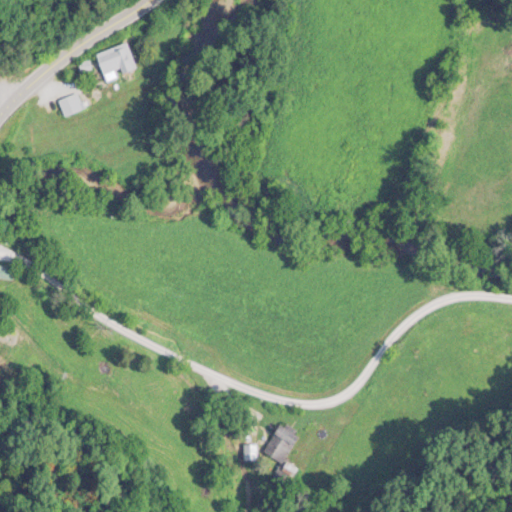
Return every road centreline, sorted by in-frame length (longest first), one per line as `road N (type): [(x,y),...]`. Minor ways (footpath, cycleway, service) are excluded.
road 1 (residential): [(0,258),(257,396),(326,404),(357,387),(401,330),(435,305),(461,296),(511,298)]
road 2 (secondary): [(0,118),(13,101),(80,76),(140,0)]
